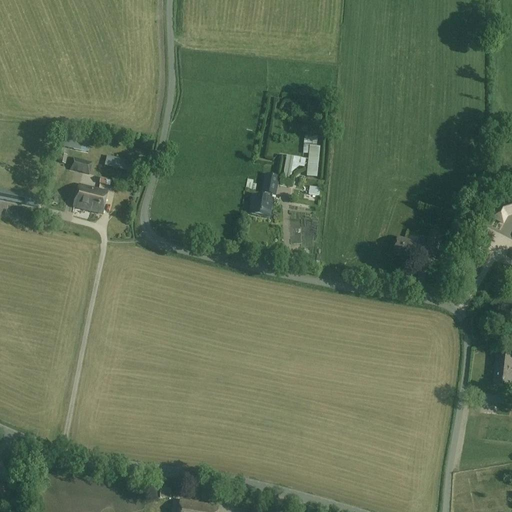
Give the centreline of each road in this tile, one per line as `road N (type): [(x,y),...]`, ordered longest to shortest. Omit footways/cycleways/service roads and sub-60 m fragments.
road 1 (unclassified): [(445,511),(467,345),(452,308),(171,248),(147,231),(142,214),(171,92),(170,0)]
road 2 (unclassified): [(0,427),(260,482),(358,511)]
road 3 (unknown): [(65,446),(107,241)]
